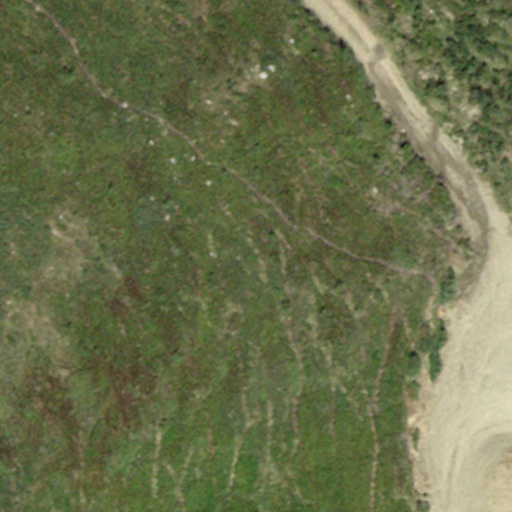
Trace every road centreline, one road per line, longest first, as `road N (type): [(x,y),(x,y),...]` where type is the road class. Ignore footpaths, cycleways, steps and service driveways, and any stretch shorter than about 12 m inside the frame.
road 1 (track): [(460,312),(262,0)]
road 2 (track): [(449,511),(460,312),(511,426)]
